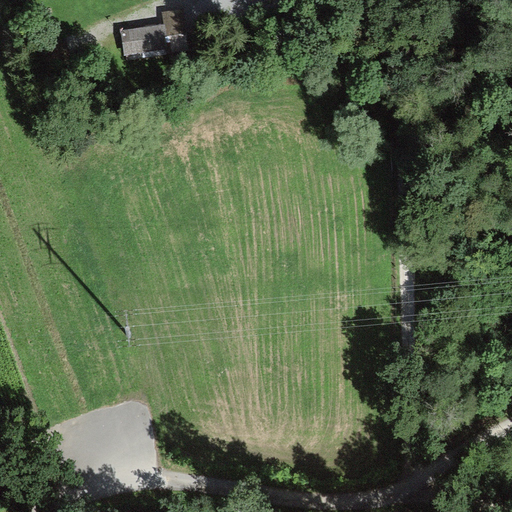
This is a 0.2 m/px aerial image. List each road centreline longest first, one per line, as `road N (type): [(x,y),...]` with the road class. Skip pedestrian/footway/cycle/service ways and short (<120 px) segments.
road 1 (track): [(410,482),(403,95),(381,20),(362,0)]
road 2 (residential): [(357,497),(128,477),(66,495),(45,511)]
road 3 (track): [(511,425),(410,482),(357,497),(483,511)]
